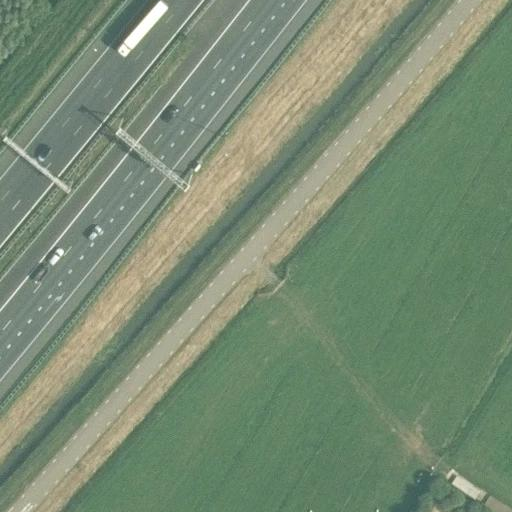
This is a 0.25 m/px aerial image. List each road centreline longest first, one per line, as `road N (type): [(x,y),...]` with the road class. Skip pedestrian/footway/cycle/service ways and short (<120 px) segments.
road 1 (tertiary): [(17,511),(466,0)]
road 2 (motorway): [(0,340),(274,0)]
road 3 (motorway): [(174,0),(0,211)]
